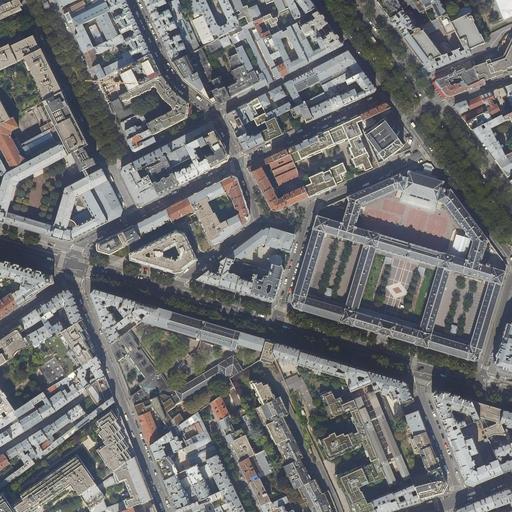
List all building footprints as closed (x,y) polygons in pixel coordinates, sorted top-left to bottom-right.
[(8,16),(21,10),(20,9),(19,7),(22,6),(18,0),(17,0),(6,5),(0,7),(0,18),(0,19),(8,16)] [(57,0),(59,4),(61,7),(76,0),(83,0),(84,1),(63,11),(65,15),(70,12),(85,5),(92,1),(94,0),(57,0)] [(106,2),(106,1),(105,0),(94,0),(92,1),(85,5),(70,12),(65,15),(65,16),(69,23),(73,22),(74,25),(76,28),(83,24),(97,17),(110,11),(108,7),(106,2)] [(105,0),(106,1),(108,0),(111,6),(108,7),(110,11),(111,12),(120,8),(122,9),(122,10),(123,11),(130,8),(126,0),(105,0)] [(142,0),(147,9),(161,39),(169,35),(167,32),(170,30),(170,31),(177,28),(176,27),(175,24),(173,20),(169,22),(168,19),(172,17),(169,10),(162,13),(159,15),(156,8),(159,6),(159,7),(166,4),(164,0),(142,0)] [(177,0),(175,0),(166,4),(167,5),(168,8),(169,10),(172,17),(173,20),(175,24),(184,19),(182,14),(184,13),(182,9),(177,0)] [(194,14),(201,11),(195,0),(189,0),(188,1),(192,9),(194,14)] [(195,0),(201,11),(207,26),(210,25),(211,28),(209,29),(214,41),(228,33),(240,26),(237,20),(235,16),(234,13),(229,1),(227,0),(195,0)] [(279,33),(280,32),(276,23),(277,23),(277,22),(277,21),(277,20),(276,18),(277,17),(273,13),(266,16),(263,18),(261,14),(258,6),(257,5),(253,6),(249,9),(247,6),(244,7),(241,1),(240,0),(231,0),(229,1),(234,13),(239,11),(240,14),(235,16),(237,20),(245,17),(248,24),(253,22),(262,18),(264,22),(269,31),(271,35),(271,37),(279,33)] [(264,0),(267,4),(274,1),(277,8),(279,12),(281,12),(289,8),(288,7),(285,0),(264,0)] [(309,0),(299,0),(297,2),(288,7),(289,8),(290,9),(294,20),(316,8),(311,2),(309,0)] [(403,10),(410,4),(415,11),(417,9),(422,15),(427,15),(428,15),(425,10),(420,0),(378,0),(377,1),(386,13),(390,19),(395,15),(398,13),(403,10)] [(446,14),(439,0),(420,0),(425,10),(433,7),(434,9),(433,10),(435,14),(435,16),(435,17),(430,19),(430,20),(431,21),(442,16),(446,14)] [(511,0),(496,0),(504,18),(511,15),(511,0)] [(48,2),(43,4),(43,5),(41,6),(43,9),(45,8),(46,10),(51,8),(48,2)] [(141,52),(144,58),(152,54),(137,24),(130,8),(123,11),(122,14),(114,18),(116,23),(119,22),(121,27),(119,29),(120,30),(122,34),(131,30),(133,31),(133,32),(133,33),(134,33),(133,36),(124,39),(127,45),(129,44),(132,49),(130,50),(132,56),(141,52)] [(417,28),(403,10),(398,13),(400,16),(400,18),(398,19),(395,15),(390,19),(394,24),(403,37),(405,36),(408,34),(409,33),(406,30),(408,29),(411,29),(412,31),(417,28)] [(118,27),(116,23),(114,18),(111,12),(110,11),(97,17),(108,41),(122,34),(120,30),(116,31),(114,27),(116,26),(117,27),(118,27)] [(201,11),(194,14),(193,15),(195,19),(193,20),(198,32),(205,46),(207,45),(214,41),(209,29),(207,26),(201,11)] [(472,11),(450,21),(455,32),(463,47),(467,45),(469,49),(473,47),(488,41),(487,40),(472,11)] [(322,39),(329,53),(341,46),(342,45),(342,44),(332,30),(331,29),(327,24),(318,12),(310,16),(313,21),(312,20),(304,24),(300,26),(306,37),(310,35),(315,32),(312,27),(316,25),(318,31),(321,29),(326,35),(322,39)] [(442,16),(438,18),(447,36),(455,32),(450,21),(446,14),(442,16)] [(264,22),(262,18),(253,22),(260,39),(262,39),(263,39),(271,35),(269,31),(263,34),(261,31),(262,31),(260,28),(258,25),(264,22)] [(184,19),(175,24),(176,27),(178,26),(181,31),(178,32),(179,34),(184,45),(184,46),(185,46),(185,44),(186,44),(191,42),(196,40),(192,30),(188,22),(187,22),(186,21),(185,20),(184,19)] [(248,24),(241,27),(248,43),(263,73),(268,84),(273,82),(248,29),(251,28),(277,80),(282,77),(268,51),(263,39),(262,39),(260,39),(253,22),(248,24)] [(319,58),(329,53),(322,39),(321,36),(323,35),(320,31),(319,32),(318,31),(316,25),(312,27),(315,32),(310,35),(313,41),(317,40),(321,48),(313,52),(306,37),(300,26),(298,22),(290,26),(290,27),(308,63),(319,58)] [(94,48),(83,24),(76,28),(77,31),(78,33),(75,36),(83,53),(94,48)] [(105,43),(96,25),(95,24),(89,27),(98,46),(105,43)] [(444,55),(422,25),(418,27),(417,28),(412,31),(409,33),(408,34),(405,36),(403,37),(408,43),(420,60),(422,63),(423,64),(434,59),(439,57),(444,55)] [(242,46),(248,43),(241,27),(240,26),(228,33),(254,87),(255,89),(256,90),(262,87),(268,84),(263,73),(255,77),(255,75),(254,76),(252,74),(254,73),(253,72),(254,71),(242,46)] [(280,35),(279,33),(271,37),(276,46),(281,56),(285,63),(289,73),(299,68),(308,63),(290,27),(283,31),(284,33),(280,35)] [(217,79),(202,48),(200,49),(193,53),(195,58),(198,65),(216,102),(218,106),(222,104),(222,103),(254,87),(228,33),(214,41),(207,45),(211,53),(218,50),(218,49),(221,48),(221,47),(222,46),(224,49),(226,47),(227,49),(226,50),(228,53),(227,53),(229,58),(234,70),(231,72),(231,73),(232,74),(233,76),(234,77),(234,79),(233,81),(233,82),(232,84),(231,84),(230,85),(229,85),(228,85),(227,85),(225,85),(224,85),(223,83),(222,82),(222,80),(221,79),(222,78),(220,78),(217,79)] [(95,48),(94,48),(83,53),(91,68),(92,68),(93,68),(95,71),(99,80),(118,70),(135,62),(133,58),(132,56),(130,50),(127,45),(124,39),(122,34),(108,41),(105,43),(98,46),(95,48)] [(169,35),(161,39),(167,52),(168,54),(172,63),(181,59),(179,55),(180,55),(179,52),(183,50),(186,56),(188,55),(184,46),(184,45),(179,34),(172,37),(172,39),(171,39),(169,35)] [(43,102),(62,92),(60,89),(59,86),(55,78),(46,60),(42,51),(41,50),(40,50),(36,43),(33,37),(30,39),(15,45),(11,48),(10,46),(1,50),(0,50),(0,125),(10,120),(0,101),(0,70),(19,60),(42,103),(43,102)] [(511,38),(503,56),(491,61),(490,59),(486,61),(486,62),(474,67),(474,68),(480,81),(483,80),(484,81),(488,79),(502,74),(504,71),(506,71),(509,72),(511,71),(511,38)] [(185,46),(184,46),(188,55),(193,53),(200,49),(199,45),(196,40),(191,42),(186,44),(185,44),(185,46)] [(457,60),(471,54),(469,49),(467,45),(463,47),(451,51),(439,57),(439,58),(440,58),(441,59),(437,61),(436,60),(435,60),(434,59),(423,64),(424,65),(429,72),(439,67),(446,64),(457,60)] [(276,46),(268,51),(282,77),(288,74),(289,73),(285,63),(280,65),(280,64),(279,65),(277,62),(279,59),(280,58),(280,57),(281,56),(276,46)] [(348,51),(313,69),(320,82),(325,92),(335,86),(346,81),(363,72),(358,65),(357,63),(353,58),(348,51)] [(193,53),(188,55),(186,56),(181,59),(172,63),(174,66),(183,81),(194,89),(207,99),(213,104),(216,102),(198,65),(194,67),(191,60),(195,58),(193,53)] [(157,67),(152,54),(144,58),(141,60),(135,62),(118,70),(129,92),(162,77),(157,67)] [(480,81),(474,68),(466,71),(464,68),(450,75),(436,81),(442,89),(450,83),(452,81),(455,80),(454,78),(461,78),(461,79),(462,79),(468,86),(480,81)] [(293,80),(291,81),(298,94),(320,82),(313,69),(293,80)] [(363,72),(346,81),(348,86),(348,85),(356,81),(363,91),(357,94),(354,89),(340,96),(345,106),(357,100),(374,92),(375,90),(375,88),(366,76),(363,72)] [(170,87),(162,77),(129,92),(120,97),(121,99),(124,101),(127,99),(128,100),(151,89),(151,88),(153,87),(156,88),(157,90),(157,91),(164,101),(171,107),(172,109),(171,112),(148,124),(147,124),(150,130),(153,135),(187,118),(188,111),(188,104),(187,103),(182,99),(174,92),(170,87)] [(468,86),(462,79),(461,79),(461,81),(461,83),(458,83),(457,83),(455,83),(454,84),(453,85),(452,81),(450,83),(442,89),(446,95),(450,96),(460,93),(469,90),(468,86)] [(485,84),(484,81),(483,80),(480,81),(468,86),(469,90),(477,87),(485,84)] [(298,94),(291,81),(285,84),(296,105),(292,107),(291,106),(292,105),(282,85),(269,92),(274,102),(278,100),(282,107),(274,111),(265,94),(258,98),(262,106),(266,113),(269,120),(276,117),(290,110),(303,103),(298,94)] [(511,84),(508,86),(503,88),(507,97),(511,105),(511,84)] [(335,86),(325,92),(324,92),(333,111),(343,106),(345,106),(340,96),(335,86)] [(496,90),(490,92),(500,113),(502,116),(507,113),(504,108),(505,107),(506,106),(503,99),(507,97),(503,88),(496,90)] [(43,102),(56,126),(66,146),(70,154),(72,153),(73,156),(75,155),(80,165),(78,166),(81,172),(99,163),(96,157),(91,160),(86,150),(85,151),(84,148),(88,146),(77,123),(75,119),(73,116),(65,99),(63,95),(62,92),(43,102)] [(324,92),(305,102),(314,120),(320,117),(333,111),(324,92)] [(485,104),(486,106),(462,117),(466,122),(487,112),(488,111),(491,117),(500,113),(490,92),(479,96),(479,97),(467,102),(470,110),(483,104),(484,104),(485,104)] [(116,111),(121,121),(138,113),(134,106),(125,110),(119,98),(112,102),(116,111)] [(262,106),(258,98),(246,104),(235,109),(244,125),(249,122),(244,113),(243,112),(245,111),(246,112),(251,121),(254,119),(258,126),(269,120),(266,113),(259,117),(255,110),(262,106)] [(469,110),(470,110),(467,102),(466,101),(455,104),(454,107),(459,113),(460,114),(468,111),(468,109),(467,109),(468,108),(469,109),(468,110),(469,110)] [(302,114),(306,123),(309,122),(314,120),(305,102),(303,103),(290,110),(294,118),(302,114)] [(361,115),(360,115),(363,121),(390,108),(388,105),(386,105),(384,104),(361,115)] [(234,134),(237,138),(248,132),(247,131),(244,125),(235,109),(228,113),(227,114),(227,115),(227,116),(228,120),(230,125),(234,134)] [(491,128),(510,119),(511,123),(511,110),(511,111),(507,113),(502,116),(492,120),(472,130),(482,143),(484,145),(495,161),(505,156),(502,149),(500,145),(502,144),(503,144),(501,139),(496,141),(494,136),(492,132),(490,128),(491,128)] [(492,120),(491,117),(488,111),(487,112),(466,122),(471,129),(472,130),(492,120)] [(125,131),(129,140),(139,135),(144,132),(150,130),(147,124),(148,124),(143,113),(121,123),(124,131),(125,131)] [(369,144),(364,133),(362,127),(359,122),(363,121),(360,115),(341,124),(342,125),(339,127),(335,128),(332,130),(329,131),(328,130),(315,136),(317,141),(297,151),(290,154),(294,163),(307,157),(308,157),(307,156),(323,149),(338,143),(337,142),(341,141),(344,139),(344,140),(347,139),(349,142),(355,155),(356,157),(352,159),(356,167),(362,165),(364,170),(365,170),(371,167),(366,155),(368,155),(366,150),(364,146),(367,145),(369,144)] [(284,134),(278,123),(276,117),(269,120),(258,126),(261,132),(265,142),(272,139),(284,134)] [(0,146),(0,147),(13,171),(28,163),(26,160),(21,157),(20,153),(24,151),(17,138),(12,140),(10,137),(12,131),(18,128),(13,118),(10,120),(0,125),(0,146)] [(362,127),(364,133),(384,160),(386,159),(390,156),(394,153),(401,148),(404,146),(383,119),(381,121),(380,119),(362,127)] [(197,140),(216,130),(212,123),(210,123),(204,126),(184,136),(176,140),(168,144),(172,153),(185,146),(197,140)] [(65,147),(66,146),(56,126),(22,145),(31,161),(62,145),(64,149),(65,148),(65,147)] [(155,143),(156,142),(153,135),(150,130),(144,132),(139,135),(146,147),(155,143)] [(229,155),(216,130),(197,140),(212,169),(224,163),(227,161),(228,158),(229,155)] [(249,131),(247,131),(248,132),(237,138),(243,150),(245,151),(247,151),(255,147),(265,142),(261,132),(255,135),(253,134),(250,136),(248,136),(248,135),(248,134),(249,133),(249,132),(249,131)] [(146,147),(139,135),(129,140),(127,141),(132,151),(133,151),(134,152),(136,152),(139,151),(146,147)] [(313,137),(295,145),(297,151),(317,141),(315,136),(313,137)] [(185,146),(200,175),(201,175),(212,169),(197,140),(185,146)] [(164,157),(172,153),(168,144),(148,155),(133,162),(132,163),(136,171),(144,167),(164,157)] [(69,242),(73,240),(105,224),(108,222),(90,190),(108,180),(102,169),(66,189),(54,226),(7,212),(15,185),(16,185),(19,182),(68,155),(64,149),(62,145),(31,161),(28,163),(9,173),(5,176),(3,182),(0,192),(0,221),(4,223),(28,230),(51,237),(63,241),(64,240),(69,242)] [(293,146),(286,149),(288,155),(290,154),(297,151),(295,145),(293,146)] [(9,173),(13,171),(0,147),(0,146),(0,192),(3,182),(5,176),(9,173)] [(200,175),(185,146),(172,153),(164,157),(179,186),(189,181),(200,175)] [(274,161),(288,155),(286,149),(279,153),(272,156),(274,161)] [(511,152),(505,156),(495,161),(507,177),(510,175),(511,173),(511,152)] [(274,174),(275,176),(279,185),(280,187),(279,187),(281,192),(283,196),(287,207),(296,203),(301,201),(309,197),(304,187),(304,186),(299,174),(298,172),(294,163),(290,154),(288,155),(274,161),(269,164),(273,173),(274,174)] [(269,164),(274,161),(272,156),(269,157),(259,162),(247,168),(249,173),(251,172),(262,167),(269,164)] [(144,167),(159,196),(161,195),(179,186),(164,157),(144,167)] [(159,196),(144,167),(136,171),(132,163),(123,167),(122,171),(121,173),(122,175),(125,182),(136,203),(139,204),(142,205),(159,196)] [(342,180),(340,174),(346,172),(342,163),(329,169),(329,170),(328,171),(327,171),(323,173),(322,172),(318,174),(315,175),(314,175),(313,176),(316,181),(304,186),(304,187),(309,197),(337,185),(336,183),(342,180)] [(262,167),(251,172),(255,179),(257,183),(267,177),(264,172),(266,172),(265,170),(264,171),(262,167)] [(423,175),(422,176),(417,174),(417,173),(416,173),(416,174),(410,172),(410,171),(408,171),(400,174),(397,176),(396,176),(350,196),(319,210),(317,214),(316,219),(315,223),(314,227),(313,226),(312,229),(313,229),(294,293),(293,296),(294,297),(293,297),(292,300),(291,303),(294,308),(298,309),(299,309),(300,309),(299,310),(302,311),(302,310),(341,322),(343,323),(347,324),(351,325),(353,326),(353,325),(375,332),(377,333),(380,334),(380,335),(381,335),(382,334),(384,335),(386,335),(386,337),(388,337),(388,336),(391,337),(393,338),(393,337),(415,344),(417,345),(425,347),(427,348),(466,359),(468,360),(469,359),(469,360),(474,362),(479,359),(481,353),(480,352),(481,352),(482,350),(482,349),(483,347),(499,293),(501,285),(502,282),(504,275),(505,272),(506,270),(506,268),(507,266),(489,242),(489,241),(487,238),(486,238),(480,230),(480,229),(478,227),(476,224),(476,225),(452,193),(453,192),(450,189),(445,182),(444,181),(442,181),(436,180),(437,179),(436,179),(436,180),(430,178),(430,177),(429,177),(429,178),(423,176),(423,175)] [(231,188),(240,185),(237,178),(235,177),(232,176),(225,179),(220,182),(226,193),(227,195),(228,195),(226,192),(228,191),(229,189),(230,189),(231,188)] [(267,177),(257,183),(260,189),(262,193),(273,187),(271,184),(272,183),(271,182),(270,182),(267,177)] [(208,202),(226,193),(220,182),(200,192),(190,197),(188,198),(196,213),(198,216),(200,221),(189,226),(199,249),(200,251),(202,252),(207,253),(210,250),(214,247),(213,244),(216,243),(219,241),(220,243),(222,241),(243,226),(238,215),(221,224),(215,213),(214,213),(208,202)] [(242,191),(240,185),(231,188),(230,189),(230,191),(231,193),(229,194),(230,196),(231,195),(233,199),(232,200),(233,201),(244,196),(242,191)] [(273,187),(262,193),(265,198),(268,203),(277,198),(275,194),(276,194),(276,192),(274,193),(274,192),(275,191),(273,187)] [(278,200),(277,198),(268,203),(271,209),(277,211),(282,209),(287,207),(283,196),(281,192),(280,193),(281,196),(282,198),(278,200)] [(246,203),(244,196),(233,201),(236,209),(240,211),(240,213),(237,215),(238,215),(243,226),(248,222),(249,219),(250,216),(246,203)] [(166,209),(171,220),(172,222),(173,223),(174,223),(174,221),(188,213),(193,211),(194,213),(196,213),(188,198),(173,205),(166,209)] [(158,227),(164,225),(164,224),(167,222),(168,224),(172,222),(171,220),(166,209),(149,218),(133,226),(140,238),(144,236),(143,234),(146,233),(152,231),(151,229),(153,228),(153,229),(154,229),(155,229),(156,228),(156,227),(156,226),(158,226),(158,227)] [(140,238),(133,226),(130,227),(97,244),(98,247),(98,250),(109,254),(140,238)] [(234,260),(236,261),(243,263),(260,267),(256,278),(251,296),(253,296),(271,302),(271,301),(271,302),(276,299),(280,285),(284,274),(285,270),(285,269),(289,257),(290,252),(294,240),(292,240),(293,236),(286,234),(286,232),(278,230),(270,228),(270,229),(266,228),(263,231),(263,230),(259,233),(230,254),(228,256),(227,258),(234,260)] [(195,253),(185,232),(177,229),(130,253),(130,257),(130,260),(160,269),(175,273),(181,272),(198,260),(195,253)] [(227,258),(228,256),(213,267),(219,268),(218,272),(215,274),(215,273),(211,272),(212,270),(211,269),(196,280),(209,283),(219,286),(227,258)] [(233,263),(234,260),(227,258),(219,286),(222,287),(235,291),(239,276),(236,275),(232,273),(232,274),(229,273),(228,273),(227,272),(228,272),(229,270),(230,270),(231,269),(233,265),(232,263),(233,263)] [(8,263),(0,260),(0,272),(4,279),(4,278),(6,277),(8,278),(8,276),(9,277),(9,278),(16,280),(15,282),(22,283),(20,288),(21,290),(20,291),(19,290),(18,291),(13,294),(19,306),(25,302),(53,282),(52,276),(39,272),(8,263)] [(241,271),(243,263),(236,261),(235,263),(240,264),(239,270),(241,271)] [(256,278),(260,267),(243,263),(241,271),(239,276),(235,291),(243,294),(251,296),(256,278)] [(6,283),(10,291),(14,289),(9,281),(6,283)] [(50,300),(58,310),(63,306),(64,302),(66,303),(65,307),(72,326),(81,321),(83,320),(75,298),(72,291),(69,290),(66,289),(50,300)] [(110,293),(94,289),(90,293),(96,308),(100,318),(111,314),(110,311),(108,310),(107,307),(112,305),(115,306),(114,309),(116,312),(123,306),(125,298),(110,293)] [(0,319),(2,317),(19,306),(13,294),(12,293),(0,300),(0,319)] [(135,311),(138,301),(131,300),(125,298),(123,306),(116,312),(122,320),(135,311)] [(37,309),(36,309),(40,315),(44,313),(44,314),(45,315),(41,318),(45,324),(46,326),(51,334),(56,332),(57,335),(58,334),(65,330),(62,323),(61,321),(53,326),(48,319),(59,312),(58,310),(50,300),(49,300),(37,309)] [(142,321),(159,308),(157,307),(140,302),(138,301),(135,311),(122,320),(118,323),(114,326),(105,330),(109,341),(110,345),(121,337),(116,329),(117,328),(117,329),(118,330),(119,330),(132,320),(133,319),(133,318),(133,317),(135,319),(135,320),(135,321),(137,324),(142,321)] [(168,311),(159,308),(142,321),(202,339),(236,349),(237,344),(262,352),(266,339),(238,331),(204,321),(168,311)] [(41,318),(40,315),(36,309),(26,316),(20,321),(34,344),(35,347),(41,344),(40,341),(41,341),(44,339),(45,338),(47,341),(53,337),(51,334),(46,326),(33,333),(30,327),(38,322),(41,326),(45,324),(41,318)] [(118,323),(114,317),(113,314),(111,314),(100,318),(102,324),(105,330),(114,326),(118,323)] [(83,320),(81,321),(72,326),(70,327),(65,330),(58,334),(57,335),(53,337),(47,341),(45,342),(53,353),(42,359),(45,363),(55,357),(68,376),(73,372),(78,369),(97,356),(96,352),(94,349),(93,344),(88,331),(84,321),(83,320)] [(34,344),(20,321),(12,326),(12,328),(11,329),(7,332),(6,331),(4,333),(5,333),(4,334),(4,333),(3,334),(2,335),(1,336),(1,337),(1,338),(1,339),(0,340),(0,349),(6,360),(7,361),(14,356),(14,355),(15,353),(18,351),(22,349),(25,348),(27,348),(27,349),(34,344)] [(505,325),(498,348),(494,363),(497,369),(510,373),(511,373),(511,358),(511,356),(511,355),(511,328),(511,325),(506,323),(505,325)] [(234,356),(175,391),(162,374),(158,368),(157,369),(142,349),(143,349),(136,339),(135,339),(134,338),(135,338),(130,330),(121,337),(110,345),(111,347),(117,362),(118,361),(118,362),(127,355),(145,378),(144,378),(145,379),(140,383),(140,382),(138,384),(139,386),(140,386),(142,389),(131,397),(131,398),(134,406),(143,402),(150,400),(164,394),(170,396),(176,406),(222,379),(229,390),(234,387),(230,378),(243,370),(234,356)] [(272,353),(276,342),(274,342),(266,339),(262,352),(260,359),(270,362),(275,360),(272,353)] [(290,347),(276,342),(272,353),(275,360),(279,358),(282,359),(282,361),(283,361),(282,364),(287,365),(288,363),(297,365),(302,350),(290,347)] [(0,392),(0,364),(6,360),(0,349),(0,420),(13,412),(14,412),(0,392)] [(320,355),(302,350),(297,365),(346,379),(344,374),(337,372),(338,369),(342,370),(338,361),(320,355)] [(170,376),(171,376),(185,365),(183,361),(190,356),(187,351),(165,368),(167,371),(170,376)] [(97,356),(78,369),(79,371),(78,376),(77,377),(81,383),(84,388),(93,382),(106,377),(103,371),(97,356)] [(45,363),(39,367),(51,387),(56,384),(68,376),(55,357),(45,363)] [(372,383),(366,369),(353,365),(338,361),(342,370),(344,374),(346,379),(346,380),(349,379),(350,380),(351,380),(352,383),(351,383),(351,384),(348,385),(350,391),(351,392),(372,383)] [(404,381),(404,380),(366,369),(372,383),(372,384),(374,391),(388,423),(394,420),(383,394),(391,397),(392,400),(397,398),(399,404),(400,404),(405,416),(418,411),(410,390),(408,384),(407,384),(405,382),(404,381)] [(73,379),(77,377),(73,372),(68,376),(80,395),(81,394),(85,391),(86,390),(84,388),(81,383),(78,386),(73,379)] [(297,375),(284,380),(290,393),(300,389),(315,422),(321,420),(302,377),(298,378),(297,375)] [(74,399),(80,395),(68,376),(56,384),(59,388),(61,391),(68,403),(74,399)] [(110,388),(106,377),(93,382),(84,388),(86,390),(88,393),(91,396),(98,407),(113,396),(110,388)] [(324,492),(322,493),(317,483),(315,484),(313,480),(310,481),(300,459),(303,457),(293,436),(292,436),(283,417),(286,415),(285,413),(287,412),(282,400),(281,401),(279,397),(274,399),(267,384),(263,386),(261,382),(257,384),(255,380),(251,382),(262,405),(255,408),(257,413),(259,412),(263,421),(262,422),(264,425),(266,424),(276,444),(286,465),(283,467),(294,489),(297,487),(299,487),(305,498),(307,501),(293,508),(294,510),(294,511),(332,511),(330,506),(324,492)] [(59,388),(56,384),(51,387),(44,392),(47,397),(59,388)] [(244,409),(234,387),(229,390),(228,391),(239,411),(240,411),(244,409)] [(474,422),(479,420),(471,400),(455,395),(436,390),(432,395),(444,427),(447,433),(453,430),(452,427),(453,427),(456,426),(457,429),(460,428),(466,425),(464,420),(458,422),(457,420),(456,421),(452,412),(453,410),(471,415),(474,422)] [(56,394),(48,399),(56,412),(59,410),(62,407),(68,403),(61,391),(59,392),(58,391),(55,394),(56,394)] [(392,492),(390,486),(354,399),(343,404),(340,397),(335,400),(331,391),(320,396),(330,417),(334,415),(335,417),(345,412),(344,410),(346,410),(349,408),(354,423),(353,423),(357,432),(356,433),(360,443),(362,442),(365,450),(366,450),(371,463),(369,464),(360,468),(359,466),(337,476),(350,505),(348,505),(350,511),(375,511),(371,501),(372,500),(392,492)] [(388,423),(374,391),(367,394),(403,481),(411,478),(393,435),(392,433),(388,423)] [(48,399),(47,397),(44,392),(31,400),(35,407),(37,410),(43,420),(51,415),(56,412),(48,399)] [(143,402),(134,406),(135,409),(138,414),(139,417),(150,412),(155,410),(165,425),(158,429),(160,433),(158,434),(160,439),(175,428),(185,421),(181,415),(175,419),(169,411),(176,406),(170,396),(164,394),(150,400),(152,404),(145,406),(143,402)] [(114,399),(113,396),(98,407),(96,409),(99,413),(115,401),(114,399)] [(230,415),(221,396),(210,403),(213,408),(219,421),(230,415)] [(397,484),(361,397),(354,399),(390,486),(397,484)] [(17,418),(35,407),(31,400),(23,405),(24,407),(22,408),(21,407),(14,412),(13,412),(17,418)] [(490,406),(471,400),(479,420),(487,438),(490,444),(495,442),(498,442),(507,440),(502,428),(501,424),(500,422),(504,410),(490,406)] [(69,412),(66,414),(74,425),(75,425),(77,423),(75,420),(79,418),(81,420),(88,415),(85,412),(79,404),(72,409),(69,412)] [(118,410),(117,408),(117,407),(116,406),(115,406),(114,406),(109,409),(111,412),(98,422),(103,430),(100,432),(109,444),(99,451),(114,471),(136,455),(135,451),(132,444),(130,441),(118,410)] [(95,416),(99,413),(96,409),(88,415),(81,420),(80,421),(78,422),(77,423),(75,425),(78,429),(85,424),(89,421),(95,416)] [(229,426),(234,423),(230,415),(219,421),(223,430),(228,440),(229,443),(255,430),(244,409),(240,411),(245,422),(229,429),(229,427),(230,427),(229,426)] [(34,426),(43,420),(37,410),(19,421),(25,431),(34,426)] [(511,412),(507,411),(504,410),(500,422),(501,424),(503,423),(504,423),(504,424),(506,425),(506,427),(511,428),(511,412)] [(422,422),(418,411),(405,416),(406,420),(405,421),(405,422),(405,423),(406,424),(407,424),(408,424),(412,436),(426,431),(422,422)] [(19,421),(17,418),(13,412),(0,420),(4,426),(15,419),(16,421),(9,425),(11,427),(6,430),(12,439),(13,439),(19,435),(21,434),(25,431),(19,421)] [(150,412),(139,417),(150,446),(160,439),(158,434),(150,412)] [(209,434),(198,412),(185,421),(175,428),(177,432),(180,430),(187,447),(209,436),(209,434)] [(66,414),(59,418),(53,422),(48,426),(42,430),(41,430),(51,443),(56,440),(53,436),(52,435),(56,432),(59,437),(61,436),(75,426),(74,425),(66,414)] [(4,426),(0,420),(0,446),(0,447),(9,441),(12,439),(6,430),(4,426)] [(75,425),(74,425),(75,426),(61,436),(64,440),(70,436),(78,429),(75,425)] [(166,453),(163,444),(170,442),(174,453),(184,448),(181,440),(180,440),(177,432),(175,428),(160,439),(150,446),(153,455),(156,461),(170,455),(170,453),(169,453),(168,452),(166,453)] [(457,429),(453,430),(447,433),(452,447),(458,463),(466,483),(472,486),(484,480),(503,473),(497,459),(488,463),(489,465),(487,466),(486,464),(477,468),(476,468),(476,469),(477,471),(477,472),(473,470),(473,469),(474,468),(473,466),(475,465),(473,460),(472,460),(471,456),(478,454),(472,438),(465,440),(460,428),(457,429)] [(33,435),(38,444),(45,440),(47,441),(40,446),(43,451),(52,444),(51,443),(41,430),(40,431),(33,435)] [(265,450),(257,435),(255,430),(229,443),(234,454),(238,463),(265,450)] [(428,437),(426,431),(412,436),(413,438),(412,439),(416,448),(417,448),(427,472),(440,467),(437,460),(433,449),(428,437)] [(329,436),(320,441),(327,456),(329,459),(341,453),(358,446),(357,444),(353,434),(352,432),(344,436),(343,433),(336,437),(334,433),(329,435),(329,436)] [(27,438),(27,439),(31,446),(34,444),(36,446),(37,448),(34,450),(37,455),(43,451),(40,446),(38,444),(33,435),(27,438)] [(64,440),(61,436),(59,437),(56,440),(51,443),(52,444),(54,448),(62,442),(64,440)] [(218,454),(209,436),(187,447),(184,448),(192,467),(198,464),(206,460),(218,454)] [(493,450),(490,444),(487,438),(484,440),(490,454),(494,452),(493,450)] [(34,450),(31,446),(27,439),(22,442),(21,443),(32,459),(31,459),(34,463),(39,460),(40,459),(37,455),(34,450)] [(497,447),(497,448),(493,450),(494,452),(497,459),(503,473),(508,470),(511,468),(511,451),(508,443),(507,440),(498,442),(500,446),(497,447)] [(16,445),(6,452),(11,458),(20,453),(22,456),(21,457),(25,464),(31,459),(32,459),(21,443),(16,445)] [(52,450),(54,448),(52,444),(43,451),(37,455),(40,459),(52,450)] [(247,481),(248,483),(260,478),(274,471),(265,450),(238,463),(239,464),(247,481)] [(0,469),(10,463),(4,453),(0,455),(0,483),(5,480),(5,479),(15,471),(12,466),(0,475),(0,469)] [(219,457),(218,454),(206,460),(208,464),(199,468),(198,464),(192,467),(186,470),(189,476),(185,478),(185,477),(183,478),(183,479),(180,480),(177,474),(163,480),(164,483),(169,495),(184,489),(193,485),(225,470),(225,469),(219,457)] [(152,499),(153,499),(147,482),(140,465),(136,455),(114,471),(96,484),(80,495),(77,497),(86,510),(88,509),(89,511),(119,511),(132,507),(152,499)] [(173,464),(170,455),(156,461),(157,464),(159,468),(163,480),(177,474),(178,473),(177,470),(179,469),(178,466),(175,467),(174,465),(175,464),(174,463),(173,464)] [(24,511),(30,508),(32,511),(72,483),(80,495),(96,484),(77,457),(22,496),(24,499),(11,507),(3,495),(0,497),(0,511),(24,511)] [(24,471),(34,463),(31,459),(25,464),(19,469),(22,473),(24,471)] [(431,482),(414,487),(419,499),(434,495),(442,493),(447,484),(445,481),(443,474),(440,467),(427,472),(431,482)] [(19,469),(18,470),(15,471),(5,479),(5,480),(8,483),(10,482),(20,474),(22,473),(19,469)] [(232,483),(225,470),(193,485),(184,489),(169,495),(174,508),(175,510),(191,504),(190,500),(190,499),(190,497),(196,495),(197,496),(198,497),(198,496),(200,501),(206,498),(209,497),(212,495),(210,491),(219,487),(221,491),(233,485),(232,483)] [(260,478),(248,483),(256,500),(258,504),(259,506),(271,501),(260,478)] [(0,489),(2,488),(8,483),(5,480),(0,483),(0,489)] [(392,493),(399,509),(409,506),(421,502),(419,499),(414,487),(413,484),(392,493)] [(235,490),(233,485),(221,491),(212,495),(209,497),(211,502),(223,497),(226,503),(239,498),(235,490)] [(499,492),(491,495),(495,507),(496,509),(497,511),(501,510),(499,506),(508,503),(509,507),(511,505),(511,493),(511,490),(507,488),(499,492)] [(336,511),(334,505),(328,491),(324,492),(330,506),(332,511),(336,511)] [(392,493),(392,492),(372,500),(371,501),(375,511),(388,511),(397,509),(399,509),(392,493)] [(261,511),(269,511),(284,505),(290,502),(286,494),(271,501),(259,506),(260,507),(261,511)] [(482,499),(472,503),(475,511),(481,511),(485,510),(486,511),(490,509),(490,511),(491,511),(491,509),(495,507),(491,495),(482,499)] [(211,502),(209,497),(206,498),(200,501),(191,504),(175,510),(175,511),(216,511),(215,509),(214,507),(211,502)] [(245,511),(244,508),(239,498),(226,503),(221,506),(215,509),(216,511),(245,511)] [(150,511),(158,511),(155,503),(153,504),(148,506),(150,511)] [(475,511),(472,503),(464,506),(457,509),(455,511),(475,511)]
